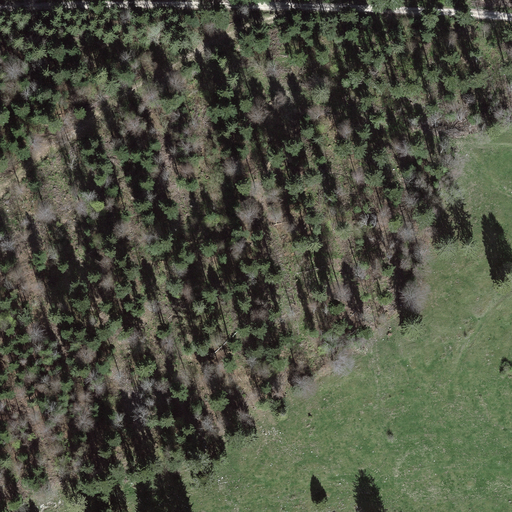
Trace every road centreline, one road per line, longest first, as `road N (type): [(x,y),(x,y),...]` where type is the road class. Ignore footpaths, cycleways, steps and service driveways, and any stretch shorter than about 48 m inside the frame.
road 1 (track): [(0,5),(511,8)]
road 2 (track): [(282,3),(0,188)]
